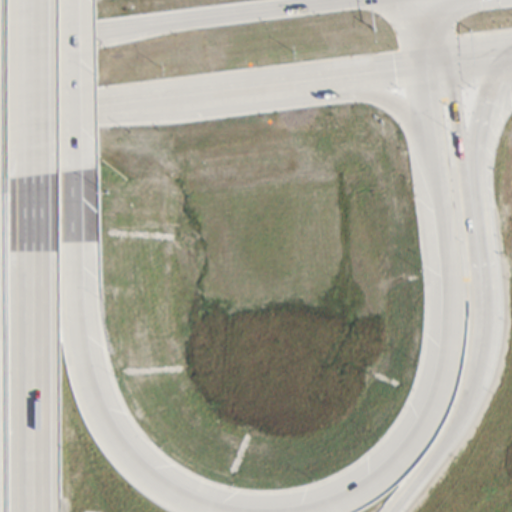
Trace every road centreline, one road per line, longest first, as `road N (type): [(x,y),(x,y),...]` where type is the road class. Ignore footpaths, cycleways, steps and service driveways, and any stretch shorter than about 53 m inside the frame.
road 1 (motorway): [(415,67),(448,289),(445,361),(419,433),(390,467),(309,511),(214,509),(174,492),(108,422),(82,329),(77,164)]
road 2 (primary): [(0,113),(415,67)]
road 3 (motorway): [(64,105),(171,116),(383,96),(416,122),(433,165)]
road 4 (primary): [(344,0),(0,40)]
road 5 (motorway): [(43,511),(33,170)]
road 6 (motorway): [(478,259),(472,163),(480,112),(511,59)]
road 7 (motorway): [(478,259),(448,62)]
road 8 (motorway): [(442,449),(475,382),(478,259)]
road 9 (motorway): [(182,18),(0,57)]
road 10 (motorway): [(33,170),(30,0)]
road 11 (motorway): [(77,164),(75,0)]
